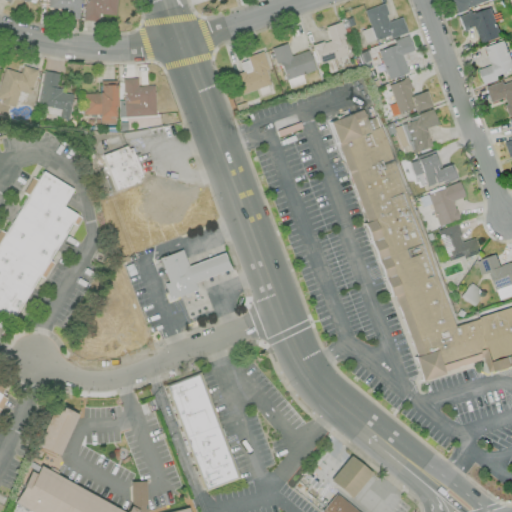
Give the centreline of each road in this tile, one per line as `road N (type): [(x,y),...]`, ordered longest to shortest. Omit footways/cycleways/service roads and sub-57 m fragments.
road 1 (residential): [(372,431),(301,367),(174,42)]
road 2 (residential): [(282,316),(125,379),(90,385),(32,361)]
road 3 (residential): [(418,0),(506,217)]
road 4 (residential): [(174,42),(94,48),(0,28)]
road 5 (residential): [(301,0),(174,42)]
